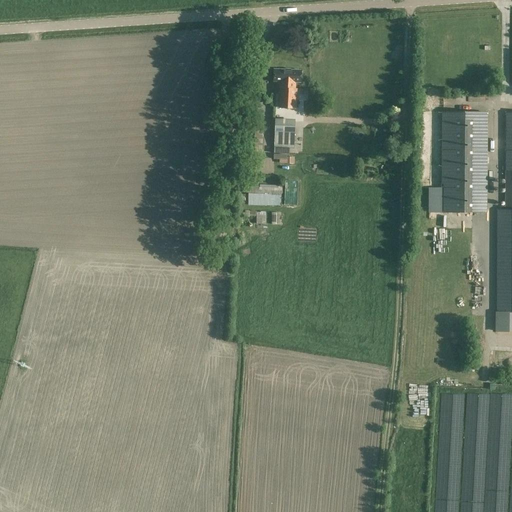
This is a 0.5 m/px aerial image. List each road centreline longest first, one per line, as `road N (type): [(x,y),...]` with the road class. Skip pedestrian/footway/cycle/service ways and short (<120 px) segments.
road 1 (unknown): [(408,0),(399,287),(380,511)]
road 2 (unclassified): [(0,27),(417,0)]
